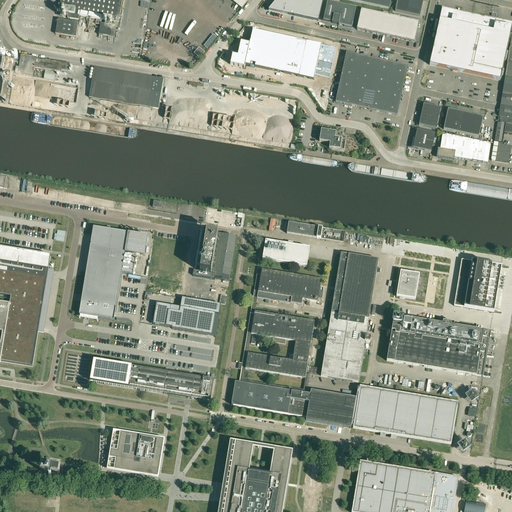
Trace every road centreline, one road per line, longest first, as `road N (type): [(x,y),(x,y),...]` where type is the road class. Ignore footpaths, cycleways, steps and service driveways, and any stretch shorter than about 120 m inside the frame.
road 1 (unclassified): [(387,158),(364,128),(318,117),(299,95),(202,78)]
road 2 (unclassified): [(202,78),(23,51),(4,31)]
road 3 (unclassified): [(422,54),(245,13)]
